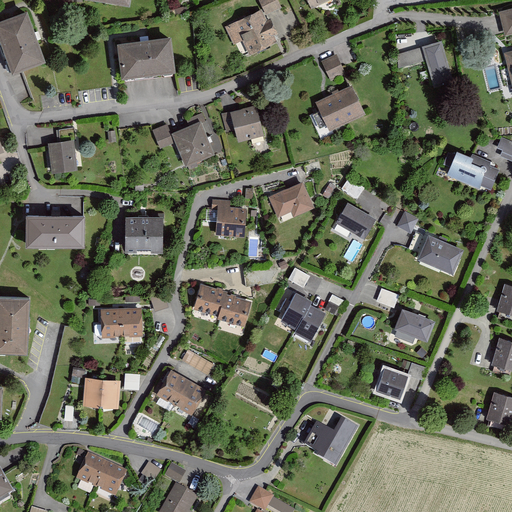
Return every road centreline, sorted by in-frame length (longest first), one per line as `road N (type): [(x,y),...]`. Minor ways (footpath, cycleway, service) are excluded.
road 1 (residential): [(0,61),(21,119),(213,96),(385,16),(388,2)]
road 2 (residential): [(511,187),(409,423)]
road 3 (residential): [(233,472),(113,443),(0,440)]
road 4 (residential): [(310,398),(399,211)]
